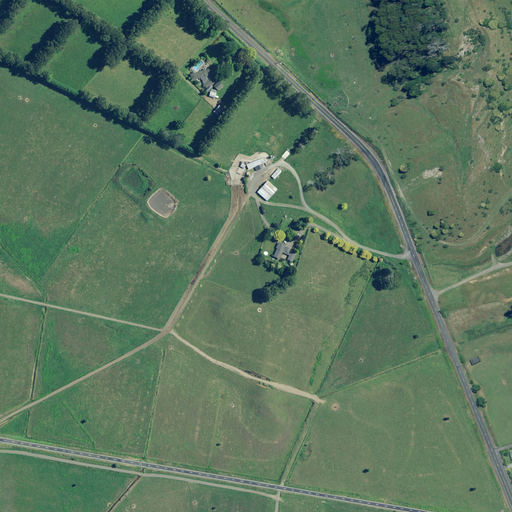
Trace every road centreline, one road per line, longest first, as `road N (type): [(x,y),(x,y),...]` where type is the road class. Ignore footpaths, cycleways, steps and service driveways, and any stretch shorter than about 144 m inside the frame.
road 1 (primary): [(204,0),(376,165),(511,499)]
road 2 (unclassified): [(421,511),(0,439)]
